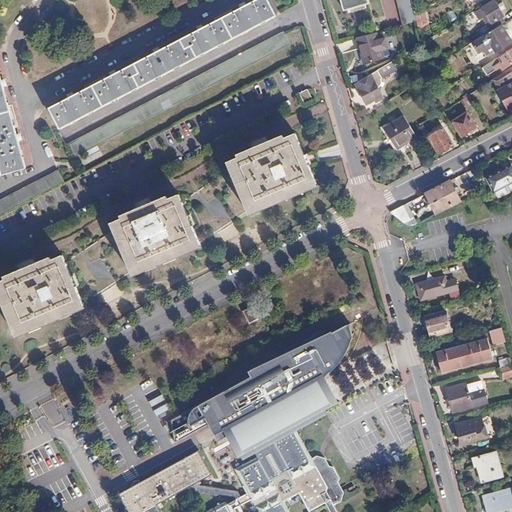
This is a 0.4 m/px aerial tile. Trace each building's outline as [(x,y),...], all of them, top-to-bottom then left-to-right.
[(267,0),(256,0),(50,109),(61,128),(275,15),(267,0)] [(367,0),(340,0),(344,10),(369,3),(367,0)] [(396,0),(402,25),(416,21),(414,13),(410,0),(396,0)] [(492,30),(505,22),(502,17),(504,16),(495,1),(480,9),(478,13),(480,17),(484,18),(492,30)] [(425,10),(415,14),(421,28),(431,24),(425,10)] [(484,36),(484,35),(469,44),(476,55),(482,52),(484,53),(486,57),(494,52),(495,53),(511,43),(501,26),(484,36)] [(284,31),(69,144),(76,157),(290,44),(284,31)] [(383,59),(376,33),(356,38),(359,49),(361,49),(365,64),(383,59)] [(511,48),(485,66),(488,70),(494,66),(493,64),(500,60),(504,68),(511,63),(511,48)] [(395,63),(394,60),(356,83),(367,101),(372,99),(374,101),(384,95),(377,84),(379,83),(380,82),(381,80),(381,78),(380,76),(396,66),(395,64),(395,63)] [(511,76),(508,70),(494,79),(499,88),(497,90),(496,90),(509,109),(511,106),(511,76)] [(0,74),(0,166),(2,175),(26,168),(0,74)] [(414,77),(418,84),(423,80),(419,74),(418,74),(414,77)] [(494,79),(491,81),(497,90),(499,88),(494,79)] [(311,90),(301,92),(303,102),(313,100),(311,90)] [(475,115),(479,112),(473,103),(469,106),(475,115)] [(355,113),(358,120),(370,113),(366,106),(355,113)] [(477,127),(467,112),(452,121),(462,136),(477,127)] [(417,137),(405,116),(384,127),(395,149),(417,137)] [(453,144),(442,125),(428,133),(439,152),(453,144)] [(239,155),(227,160),(248,214),(260,209),(259,207),(303,188),(304,190),(317,185),(295,132),(284,137),(283,134),(270,140),(271,143),(253,150),(251,147),(238,153),(239,155)] [(511,186),(511,166),(510,164),(487,176),(496,195),(511,186)] [(0,215),(65,183),(59,170),(0,200),(0,215)] [(477,191),(481,188),(472,170),(466,174),(473,187),(474,186),(477,191)] [(460,199),(450,180),(426,192),(436,212),(460,199)] [(122,218),(111,222),(132,275),(144,270),(143,267),(188,249),(189,252),(201,247),(179,193),(168,198),(167,196),(153,202),(154,204),(136,211),(135,209),(121,216),(122,218)] [(414,220),(406,206),(391,214),(401,222),(406,225),(414,220)] [(6,277),(0,280),(0,293),(17,335),(29,330),(28,328),(73,309),(74,311),(85,307),(63,254),(52,259),(51,257),(38,262),(39,264),(20,271),(19,270),(6,276),(6,277)] [(417,266),(413,254),(405,257),(408,268),(417,266)] [(480,254),(466,259),(467,267),(482,263),(480,254)] [(456,289),(453,279),(445,281),(444,275),(416,283),(420,299),(456,289)] [(251,307),(243,311),(250,323),(257,318),(251,307)] [(451,330),(445,310),(425,316),(430,336),(451,330)] [(245,373),(167,418),(173,440),(205,420),(209,427),(210,426),(213,430),(218,428),(221,434),(228,430),(238,447),(252,439),(258,450),(234,465),(247,488),(241,491),(238,486),(200,480),(198,476),(211,469),(197,446),(140,479),(138,475),(130,480),(132,484),(118,492),(130,511),(162,511),(156,501),(191,481),(195,486),(234,493),(235,495),(229,499),(227,496),(202,511),(244,511),(248,509),(249,511),(250,511),(258,507),(261,511),(293,511),(282,492),(297,484),(307,501),(323,492),(334,511),(354,511),(350,505),(341,510),(334,497),(341,493),(343,484),(338,475),(338,469),(332,458),(327,457),(323,450),(315,449),(310,451),(291,420),(266,435),(264,432),(319,399),(316,392),(312,393),(306,383),(313,375),(324,365),(335,350),(342,335),(345,323),(343,323),(341,315),(272,356),(269,351),(242,367),(245,373)] [(501,327),(488,330),(492,344),(505,341),(501,327)] [(492,357),(485,336),(435,350),(441,372),(492,357)] [(511,363),(509,357),(499,361),(500,366),(511,363)] [(500,366),(497,366),(500,378),(511,374),(511,366),(511,363),(500,366)] [(486,402),(482,389),(468,393),(465,383),(446,389),(452,412),(486,402)] [(488,436),(482,416),(456,424),(461,444),(488,436)] [(480,482),(502,476),(495,452),(473,458),(475,467),(476,467),(480,482)] [(511,507),(511,487),(483,496),(487,511),(500,511),(511,507)]
